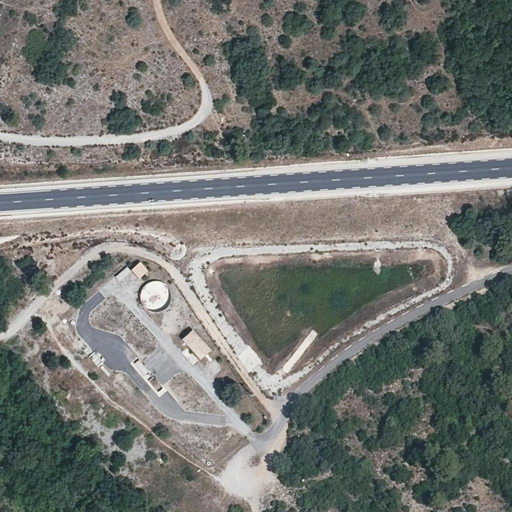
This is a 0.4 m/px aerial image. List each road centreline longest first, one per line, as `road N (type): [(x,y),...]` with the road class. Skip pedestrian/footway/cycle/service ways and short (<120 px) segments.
road 1 (primary): [(0,201),(511,168)]
road 2 (unclassified): [(276,423),(313,382),(391,326),(511,271)]
